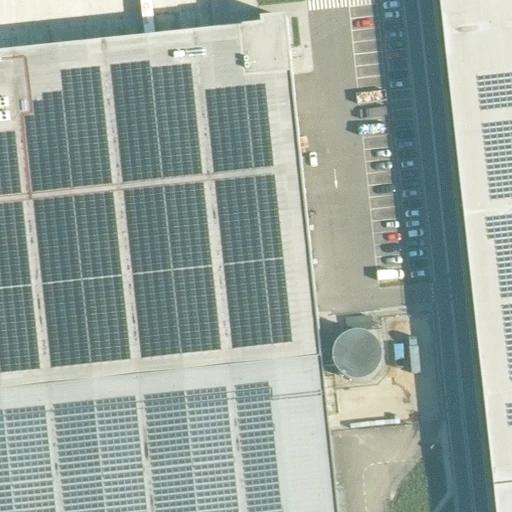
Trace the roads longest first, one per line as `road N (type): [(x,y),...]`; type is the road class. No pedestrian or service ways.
road 1 (unknown): [(443,287),(373,292),(345,281),(309,0)]
road 2 (unknown): [(443,287),(410,0)]
road 3 (unknown): [(456,447),(443,287)]
road 4 (unknown): [(368,511),(372,471),(456,447)]
